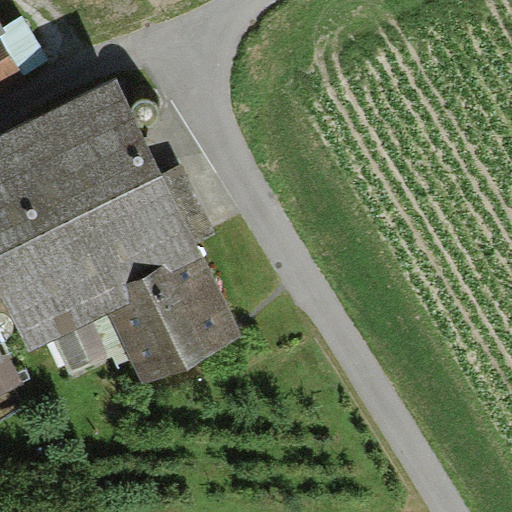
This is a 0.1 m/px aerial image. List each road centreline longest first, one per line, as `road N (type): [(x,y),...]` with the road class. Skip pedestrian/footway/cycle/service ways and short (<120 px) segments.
road 1 (residential): [(445,511),(158,58),(252,0)]
road 2 (track): [(0,120),(132,45),(158,58)]
